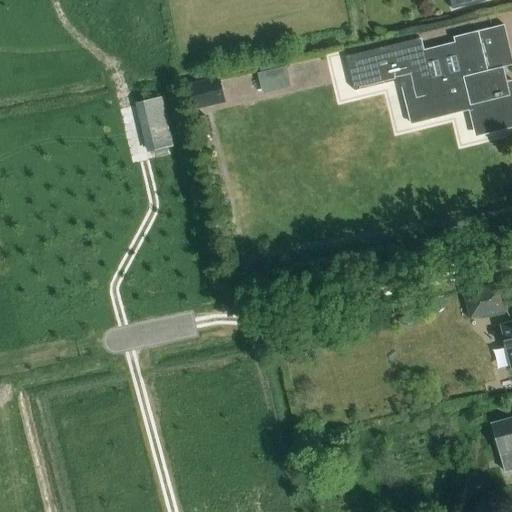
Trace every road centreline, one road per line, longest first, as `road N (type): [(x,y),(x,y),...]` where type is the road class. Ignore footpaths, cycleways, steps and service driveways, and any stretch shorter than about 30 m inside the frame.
road 1 (track): [(511,265),(261,324),(256,350),(285,479)]
road 2 (track): [(261,324),(180,308),(0,342)]
